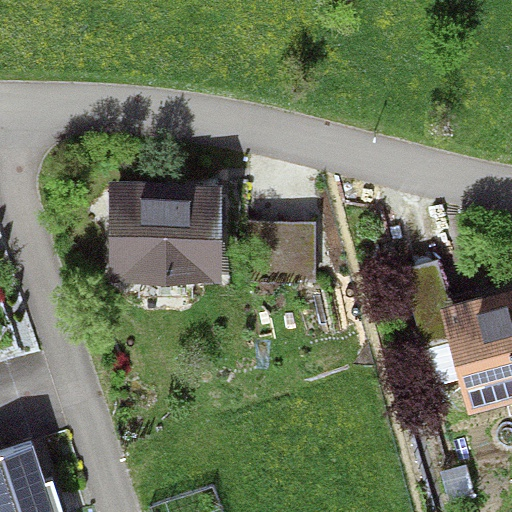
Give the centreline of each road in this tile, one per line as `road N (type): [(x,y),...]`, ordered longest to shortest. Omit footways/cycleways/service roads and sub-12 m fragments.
road 1 (residential): [(0,100),(259,130),(511,199)]
road 2 (residential): [(127,511),(0,122)]
